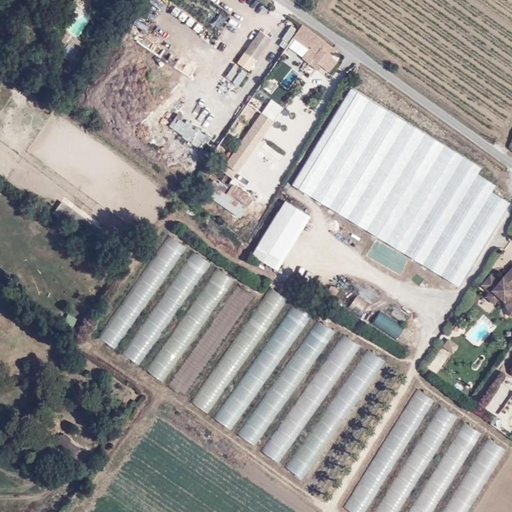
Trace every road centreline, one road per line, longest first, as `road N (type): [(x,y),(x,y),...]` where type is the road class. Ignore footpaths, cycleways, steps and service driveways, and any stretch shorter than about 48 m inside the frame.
road 1 (track): [(332,511),(89,339),(131,265),(110,216),(16,147)]
road 2 (unclassified): [(281,0),(511,163)]
road 3 (track): [(414,359),(327,511)]
